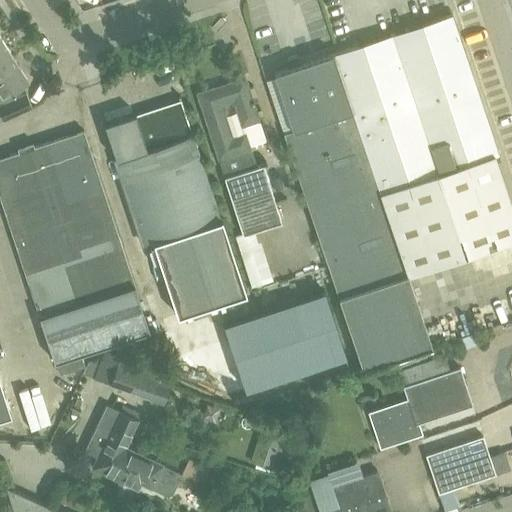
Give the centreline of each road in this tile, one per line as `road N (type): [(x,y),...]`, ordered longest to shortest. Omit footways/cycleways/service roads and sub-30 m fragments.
road 1 (residential): [(199,0),(76,38),(61,36),(33,0)]
road 2 (unknown): [(61,36),(45,106),(0,138)]
road 3 (unknown): [(0,263),(32,385)]
